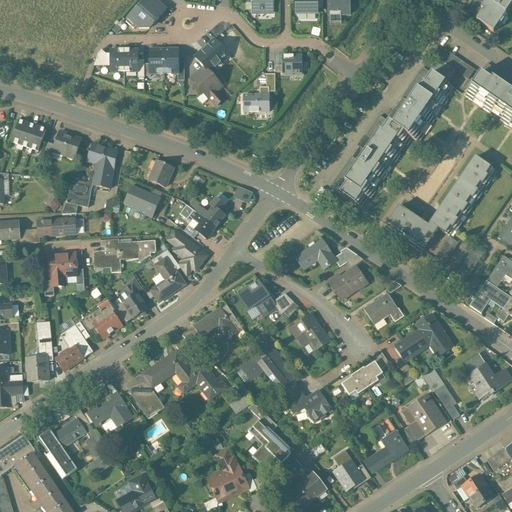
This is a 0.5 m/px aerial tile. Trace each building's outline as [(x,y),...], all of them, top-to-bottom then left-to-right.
[(166,10),(153,0),(145,0),(131,16),(139,22),(136,26),(140,29),(149,29),(166,10)] [(251,0),(251,3),(253,3),(253,12),(262,12),(262,14),(272,14),(272,3),(274,3),(274,0),(251,0)] [(296,0),(297,15),(317,15),(316,0),(296,0)] [(328,0),(329,16),(349,16),(348,0),(328,0)] [(474,0),(466,14),(475,20),(488,0),(474,0)] [(511,0),(491,0),(477,21),(494,33),(511,5),(511,0)] [(131,16),(126,22),(134,29),(136,26),(139,22),(131,16)] [(233,41),(225,32),(215,41),(224,50),(233,42),(232,41),(233,41)] [(415,35),(410,32),(406,39),(411,42),(415,35)] [(215,40),(195,58),(203,68),(208,73),(208,72),(210,74),(210,73),(229,56),(224,50),(215,41),(215,40)] [(409,45),(404,41),(398,49),(403,53),(409,45)] [(106,54),(101,50),(99,53),(97,55),(93,67),(110,67),(110,54),(106,54)] [(475,70),(445,50),(439,60),(456,72),(468,80),(475,70)] [(119,51),(110,51),(110,54),(110,67),(110,73),(124,73),(124,51),(119,51)] [(130,51),(124,51),(124,73),(138,73),(138,61),(138,51),(130,51)] [(164,51),(150,51),(150,65),(150,75),(151,75),(164,75),(164,51)] [(178,51),(164,51),(164,75),(178,75),(178,64),(178,51)] [(303,55),(288,55),(288,56),(282,56),(282,66),(282,74),(282,76),(295,76),(295,72),(302,72),(302,70),(303,70),(302,70),(302,63),(303,63),(303,55)] [(456,72),(439,60),(432,70),(450,81),(456,72)] [(511,80),(487,64),(481,73),(511,94),(511,80)] [(208,73),(203,68),(190,80),(196,86),(193,89),(200,96),(203,94),(209,100),(210,99),(216,107),(224,100),(217,93),(223,88),(210,73),(210,74),(208,72),(208,73)] [(423,68),(402,99),(405,101),(406,100),(412,104),(432,74),(423,68)] [(511,94),(481,73),(464,96),(472,102),(475,99),(484,105),(481,108),(490,114),(492,111),(502,117),(500,121),(508,126),(510,123),(511,124),(511,94)] [(397,127),(413,139),(419,143),(425,135),(421,133),(428,124),(431,126),(437,117),(433,115),(440,106),(443,108),(448,100),(445,98),(452,88),(432,74),(412,104),(406,100),(405,101),(399,110),(398,111),(405,115),(397,127)] [(275,75),(266,75),(266,88),(269,88),(269,93),(275,93),(275,75)] [(266,88),(259,88),(259,96),(269,96),(269,93),(269,88),(266,88)] [(259,96),(243,96),(243,113),(269,113),(269,96),(259,96)] [(399,110),(396,108),(387,121),(390,123),(397,127),(405,115),(398,111),(399,110)] [(380,117),(359,148),(362,150),(363,149),(369,153),(390,123),(387,121),(380,117)] [(19,121),(11,143),(18,145),(20,146),(28,124),(19,121)] [(413,139),(397,127),(390,123),(369,153),(363,149),(362,150),(356,159),(355,160),(361,164),(341,194),(361,208),(368,198),(372,200),(377,192),(374,189),(380,180),(383,183),(389,174),(386,172),(392,162),(396,164),(401,156),(398,154),(404,145),(408,147),(413,139)] [(37,127),(28,124),(20,146),(23,147),(29,149),(37,127)] [(46,130),(37,127),(29,149),(32,150),(38,152),(46,130)] [(69,136),(59,133),(55,146),(53,151),(62,154),(61,155),(74,160),(81,141),(80,140),(80,141),(69,137),(69,136)] [(55,146),(48,143),(44,156),(51,158),(53,151),(55,146)] [(118,153),(93,145),(88,158),(101,162),(96,188),(110,190),(113,170),(114,170),(114,169),(117,154),(118,153)] [(132,153),(125,152),(122,166),(129,167),(132,153)] [(356,159),(353,157),(332,188),(341,194),(361,164),(355,160),(356,159)] [(464,178),(481,189),(492,171),(475,161),(464,178)] [(174,169),(158,162),(149,182),(165,188),(174,169)] [(9,175),(0,173),(0,180),(2,181),(2,182),(9,181),(9,175)] [(450,199),(467,210),(481,189),(464,178),(450,199)] [(87,186),(73,183),(66,203),(80,208),(87,186)] [(161,200),(132,187),(123,205),(153,220),(161,200)] [(234,198),(249,204),(254,193),(238,187),(234,198)] [(467,210),(450,199),(432,229),(440,234),(448,239),(467,210)] [(215,200),(211,206),(213,208),(208,213),(198,206),(194,211),(217,228),(226,216),(220,212),(224,207),(215,200)] [(199,204),(195,201),(189,208),(194,211),(198,206),(199,204)] [(189,208),(182,202),(177,208),(190,217),(194,211),(189,208)] [(217,228),(194,211),(190,217),(200,224),(195,231),(208,240),(217,228)] [(417,223),(400,212),(388,229),(405,240),(417,223)] [(511,217),(498,238),(511,248),(511,246),(511,217)] [(75,221),(56,222),(56,223),(53,223),(53,222),(38,223),(39,230),(39,237),(40,237),(49,237),(49,229),(57,229),(57,236),(61,235),(61,236),(83,234),(82,221),(75,222),(75,221)] [(19,223),(0,224),(0,237),(3,238),(3,240),(19,239),(20,239),(20,231),(19,223)] [(430,232),(417,223),(406,240),(426,254),(440,234),(432,229),(430,232)] [(39,230),(31,231),(32,244),(40,243),(40,237),(39,237),(39,230)] [(31,231),(20,231),(20,239),(19,239),(20,245),(32,244),(31,231)] [(207,257),(175,233),(168,241),(180,252),(177,255),(182,260),(193,270),(196,272),(198,268),(196,266),(199,262),(202,264),(207,257)] [(452,239),(450,238),(446,242),(456,249),(459,244),(452,239)] [(119,244),(119,240),(101,242),(102,248),(106,248),(107,252),(93,253),(94,266),(111,265),(111,274),(121,273),(120,255),(119,244)] [(323,240),(294,258),(303,272),(318,262),(324,271),(336,263),(337,262),(334,258),(330,253),(331,252),(323,240)] [(155,241),(119,244),(120,255),(132,255),(132,260),(138,260),(138,263),(140,263),(150,256),(151,256),(151,254),(155,253),(156,252),(155,241)] [(456,249),(446,242),(443,247),(452,253),(456,249)] [(452,253),(443,247),(440,252),(449,258),(452,253)] [(345,248),(340,252),(341,253),(334,258),(337,262),(336,263),(339,268),(347,264),(357,257),(345,248)] [(484,255),(474,248),(471,253),(481,259),(484,255)] [(167,250),(152,261),(155,266),(166,259),(171,256),(167,250)] [(9,252),(0,252),(0,260),(5,260),(5,261),(9,261),(9,252)] [(449,258),(440,252),(437,257),(446,263),(449,258)] [(481,259),(471,253),(468,257),(478,264),(481,259)] [(63,256),(64,277),(77,276),(77,271),(76,255),(63,256)] [(64,277),(63,256),(49,257),(50,278),(52,278),(52,282),(53,288),(65,287),(64,277)] [(178,266),(171,256),(166,259),(175,272),(180,268),(178,266)] [(357,257),(347,264),(350,269),(363,260),(357,257)] [(446,263),(437,257),(434,261),(443,268),(446,263)] [(478,264),(468,257),(465,262),(475,269),(478,264)] [(511,263),(504,258),(487,282),(497,289),(505,277),(511,281),(511,263)] [(166,259),(155,266),(155,267),(158,265),(164,274),(168,280),(165,282),(151,291),(159,303),(166,298),(165,298),(184,285),(185,285),(176,273),(176,274),(174,272),(175,272),(166,259)] [(193,270),(182,260),(178,266),(180,268),(187,278),(193,270)] [(443,268),(434,261),(430,266),(439,272),(443,268)] [(475,269),(465,262),(462,267),(471,274),(475,269)] [(164,274),(158,265),(155,267),(161,275),(164,274)] [(471,274),(462,267),(458,271),(468,278),(471,274)] [(357,268),(341,278),(339,275),(328,283),(340,301),(348,296),(347,294),(357,287),(359,290),(368,285),(357,268)] [(468,278),(458,271),(455,276),(465,283),(468,278)] [(465,283),(455,276),(452,281),(462,288),(465,283)] [(143,289),(136,279),(131,282),(133,284),(139,292),(143,289)] [(273,303),(258,281),(237,296),(248,312),(256,307),(263,318),(276,309),(277,308),(273,303)] [(52,282),(44,282),(45,297),(54,296),(53,288),(52,282)] [(497,289),(487,282),(470,307),(481,315),(490,302),(503,311),(511,299),(497,289)] [(133,284),(123,290),(125,293),(129,299),(139,292),(133,284)] [(129,299),(128,299),(129,300),(123,304),(129,313),(133,319),(140,314),(145,311),(147,309),(142,302),(144,300),(139,292),(129,299)] [(125,293),(119,297),(120,299),(113,303),(116,307),(122,303),(123,304),(129,300),(128,299),(129,299),(125,293)] [(285,294),(273,303),(277,308),(276,309),(281,316),(294,303),(285,294)] [(387,294),(363,309),(374,326),(398,311),(387,294)] [(503,311),(503,312),(511,317),(511,298),(511,299),(503,311)] [(3,302),(0,301),(0,321),(4,321),(4,319),(10,318),(12,318),(11,306),(3,307),(3,302)] [(115,311),(109,302),(107,303),(106,302),(100,307),(101,308),(82,321),(89,332),(95,328),(92,324),(96,321),(97,322),(113,312),(113,313),(115,311)] [(123,304),(122,303),(116,307),(118,310),(125,320),(127,323),(133,319),(129,313),(123,304)] [(299,309),(294,303),(281,316),(277,320),(283,325),(299,309)] [(235,319),(226,306),(221,309),(227,319),(230,322),(235,319)] [(220,308),(194,326),(194,327),(204,341),(210,337),(208,334),(221,326),(230,339),(237,334),(230,322),(227,319),(221,309),(220,308)] [(125,320),(118,310),(115,311),(113,313),(121,323),(125,320)] [(113,312),(97,322),(96,321),(92,324),(95,328),(103,340),(123,326),(121,323),(113,313),(113,312)] [(485,319),(495,323),(497,318),(487,314),(485,319)] [(432,315),(418,324),(422,331),(395,350),(403,362),(432,344),(440,357),(454,348),(432,315)] [(311,316),(290,329),(297,339),(303,335),(315,352),(330,342),(322,330),(321,331),(311,316)] [(50,323),(36,324),(39,358),(47,357),(47,362),(53,362),(50,323)] [(61,336),(69,348),(74,344),(84,357),(93,351),(84,337),(87,335),(79,323),(61,336)] [(10,324),(1,325),(2,331),(9,330),(9,332),(19,332),(19,324),(18,324),(10,324)] [(194,327),(182,335),(188,341),(194,347),(204,341),(194,327)] [(2,331),(0,331),(0,355),(10,355),(10,351),(9,332),(9,330),(2,331)] [(275,341),(266,333),(260,339),(266,348),(269,346),(275,341)] [(194,347),(188,341),(178,347),(186,359),(198,351),(194,347)] [(294,381),(276,356),(277,355),(269,346),(266,348),(252,359),(253,359),(241,368),(250,381),(258,375),(256,372),(262,367),(280,391),(292,382),(294,381)] [(75,347),(56,361),(63,372),(83,358),(75,347)] [(380,351),(374,355),(378,361),(380,364),(386,360),(380,351)] [(177,352),(143,375),(144,376),(152,389),(176,373),(178,376),(183,384),(184,383),(189,390),(191,388),(191,389),(197,385),(202,392),(216,382),(216,381),(202,363),(190,372),(187,366),(177,352)] [(478,355),(463,365),(470,375),(485,365),(478,355)] [(39,358),(27,359),(29,383),(49,381),(47,362),(47,357),(39,358)] [(378,361),(375,363),(380,371),(389,365),(386,360),(380,364),(378,361)] [(364,369),(357,373),(368,389),(378,382),(376,379),(383,375),(380,371),(375,363),(365,369),(364,369)] [(485,365),(470,375),(470,376),(465,379),(469,385),(472,383),(478,392),(474,395),(478,401),(492,393),(493,395),(495,394),(494,394),(511,382),(511,379),(505,370),(494,377),(485,365)] [(9,378),(8,369),(0,369),(0,383),(9,383),(9,378)] [(457,405),(433,369),(421,377),(433,394),(435,393),(447,411),(453,407),(457,405)] [(410,370),(398,378),(405,388),(417,380),(410,370)] [(368,389),(357,373),(351,377),(351,378),(342,385),(349,397),(356,393),(358,396),(368,389)] [(144,376),(141,378),(140,377),(126,386),(146,416),(160,407),(149,391),(152,389),(144,376)] [(421,378),(416,382),(422,392),(428,388),(421,378)] [(216,382),(202,392),(209,401),(221,393),(223,395),(229,391),(219,379),(216,381),(216,382)] [(292,382),(280,391),(289,403),(302,394),(292,382)] [(9,383),(0,383),(0,408),(10,408),(10,397),(9,383)] [(23,383),(9,383),(10,397),(17,397),(16,395),(23,394),(23,383)] [(338,388),(338,387),(329,393),(334,398),(341,393),(338,388)] [(289,403),(287,404),(294,415),(305,407),(303,404),(307,402),(302,394),(289,403)] [(307,402),(303,404),(305,407),(309,414),(309,416),(310,418),(312,420),(314,422),(317,422),(319,421),(321,419),(322,416),(330,411),(319,394),(307,402)] [(127,407),(119,395),(99,409),(97,406),(86,414),(96,428),(111,418),(118,428),(133,418),(126,408),(127,407)] [(427,395),(401,412),(411,426),(409,428),(418,442),(446,423),(441,416),(441,415),(437,418),(428,406),(433,403),(432,403),(427,396),(428,395),(427,395)] [(267,417),(254,405),(248,409),(261,421),(273,433),(278,427),(267,417)] [(234,407),(228,411),(232,416),(237,412),(234,407)] [(453,407),(447,411),(454,421),(460,417),(453,407)] [(96,436),(80,411),(74,416),(90,440),(96,436)] [(273,433),(261,421),(249,433),(263,446),(252,458),(265,470),(276,459),(279,463),(291,450),(273,433)] [(74,422),(43,443),(59,467),(54,469),(63,481),(75,473),(70,466),(70,465),(69,461),(67,458),(64,455),(61,452),(63,451),(84,436),(74,422)] [(418,442),(409,428),(404,431),(414,447),(419,443),(418,442)] [(386,449),(364,464),(371,475),(385,466),(383,463),(406,448),(395,431),(389,435),(387,433),(384,435),(386,437),(380,441),(386,449)] [(219,437),(216,433),(207,439),(210,444),(219,437)] [(24,436),(0,452),(0,475),(1,477),(15,467),(33,455),(35,453),(24,436)] [(115,463),(98,438),(89,444),(99,459),(88,467),(95,477),(115,463)] [(321,445),(310,451),(315,459),(325,452),(321,445)] [(511,445),(487,462),(494,472),(511,461),(511,445)] [(248,485),(244,477),(235,457),(231,459),(227,451),(215,457),(222,472),(206,480),(215,499),(218,505),(249,492),(246,486),(248,485)] [(357,469),(345,451),(336,457),(342,467),(332,473),(346,494),(365,481),(357,469)] [(23,479),(41,467),(33,455),(15,467),(23,479)] [(297,462),(287,470),(291,475),(302,467),(297,462)] [(491,473),(485,464),(480,467),(486,476),(491,473)] [(365,481),(370,477),(362,465),(357,469),(365,481)] [(31,491),(49,479),(41,467),(23,479),(31,491)] [(246,486),(249,492),(250,494),(257,490),(250,474),(244,477),(248,485),(246,486)] [(313,474),(286,496),(298,511),(299,511),(326,490),(313,474)] [(466,484),(461,487),(463,489),(470,499),(488,487),(480,475),(470,481),(466,484)] [(152,495),(142,477),(130,484),(135,493),(118,502),(123,511),(132,511),(149,503),(155,500),(152,495)] [(12,511),(4,479),(0,480),(0,511),(12,511)] [(40,504),(57,492),(49,479),(31,491),(38,501),(40,504)] [(463,479),(453,486),(457,492),(463,489),(461,487),(466,484),(463,479)] [(488,487),(470,499),(477,510),(492,499),(495,497),(494,496),(488,487)] [(511,489),(502,496),(511,510),(511,509),(511,489)] [(45,511),(53,511),(65,504),(57,492),(40,504),(42,506),(45,511)] [(164,503),(158,492),(152,495),(155,500),(149,503),(152,509),(164,503)] [(498,494),(494,496),(495,497),(492,499),(496,504),(501,511),(507,508),(498,494)] [(209,511),(218,505),(215,499),(203,505),(206,511),(209,511)] [(40,504),(38,501),(31,505),(35,511),(42,506),(40,504)] [(168,511),(164,503),(152,509),(153,511),(168,511)]
